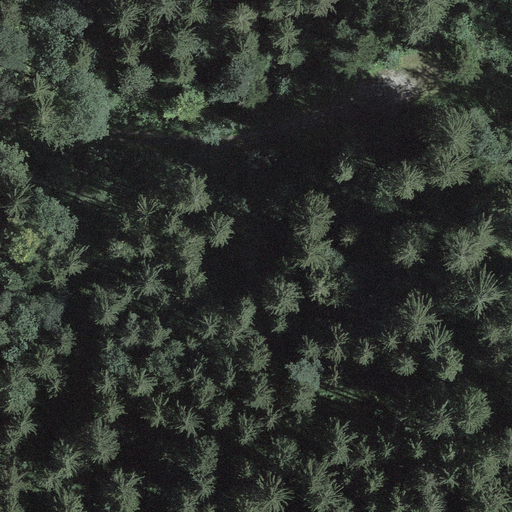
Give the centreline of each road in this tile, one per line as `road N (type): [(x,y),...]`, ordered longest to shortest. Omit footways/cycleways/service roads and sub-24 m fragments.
road 1 (track): [(0,115),(65,131),(192,137),(425,89)]
road 2 (track): [(0,444),(155,511)]
